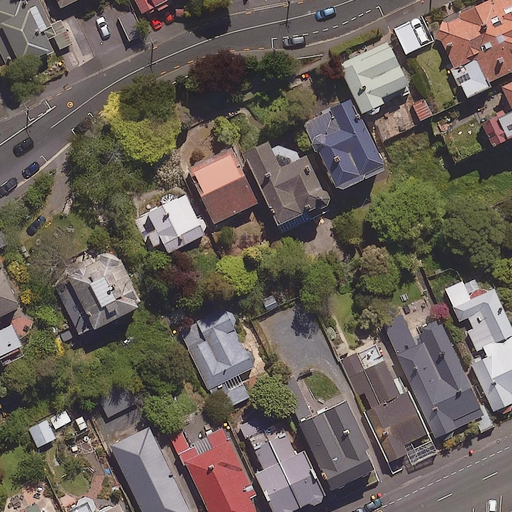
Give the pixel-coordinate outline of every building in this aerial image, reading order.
[(0,0),(0,43),(13,69),(53,49),(46,34),(50,31),(33,0),(25,0),(20,2),(19,0),(0,0)] [(136,0),(143,12),(155,5),(158,12),(173,4),(171,0),(136,0)] [(511,0),(494,0),(436,29),(469,96),(492,85),(490,81),(511,71),(511,0)] [(432,40),(422,19),(397,30),(408,52),(432,40)] [(381,104),(386,101),(384,96),(409,83),(388,40),(340,62),(364,112),(368,110),(372,115),(377,115),(382,110),(381,104)] [(511,82),(504,86),(508,94),(502,96),(511,113),(483,126),(492,145),(511,135),(511,82)] [(386,167),(351,98),(305,122),(341,190),(386,167)] [(268,140),(246,151),(282,224),(330,200),(308,155),(294,161),(286,156),(275,155),(268,140)] [(258,203),(235,153),(194,171),(217,221),(258,203)] [(207,233),(187,193),(135,218),(155,258),(207,233)] [(106,256),(102,249),(65,266),(78,293),(63,300),(79,335),(143,305),(118,250),(106,256)] [(0,358),(3,365),(28,353),(13,321),(0,327),(0,326),(0,316),(22,306),(4,269),(0,270),(0,358)] [(511,324),(496,288),(471,299),(464,281),(447,288),(461,320),(465,319),(478,349),(485,347),(489,356),(474,363),(495,410),(511,402),(511,324)] [(257,365),(226,306),(179,330),(221,411),(250,396),(239,375),(257,365)] [(407,370),(438,438),(477,420),(483,433),(496,427),(485,402),(479,405),(438,316),(412,328),(405,313),(385,322),(392,337),(407,370)] [(438,438),(407,370),(392,377),(377,344),(342,360),(358,397),(367,392),(374,409),(365,413),(388,462),(406,454),(412,466),(444,451),(438,438)] [(133,405),(124,390),(100,404),(108,419),(133,405)] [(366,441),(343,395),(297,418),(333,488),(374,467),(363,443),(366,441)] [(61,438),(56,428),(73,420),(67,409),(33,425),(43,446),(61,438)] [(293,511),(294,510),(311,503),(316,505),(320,504),(323,501),(324,496),(305,453),(297,457),(281,421),(267,428),(261,416),(235,427),(242,443),(251,439),(265,468),(256,472),(274,511),(293,511)] [(191,511),(151,426),(112,445),(144,511),(191,511)] [(183,466),(188,463),(210,511),(257,511),(250,496),(257,493),(226,427),(191,443),(186,431),(170,438),(183,466)] [(103,511),(98,511),(92,498),(69,509),(70,511),(122,511),(119,505),(103,511)]
